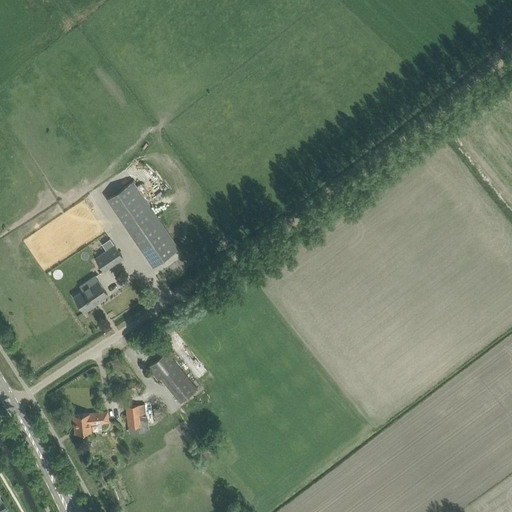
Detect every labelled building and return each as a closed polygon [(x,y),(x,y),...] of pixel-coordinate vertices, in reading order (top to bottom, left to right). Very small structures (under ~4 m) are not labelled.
[(153,265),(179,248),(133,181),(107,198),(153,265)] [(123,257),(115,245),(95,258),(104,270),(123,257)] [(108,294),(98,279),(74,296),(85,312),(96,304),(95,303),(108,294)] [(156,338),(146,345),(150,349),(160,343),(156,338)] [(180,401),(197,388),(167,351),(148,367),(159,379),(161,377),(180,401)] [(144,403),(126,406),(128,426),(147,424),(144,403)] [(108,410),(83,413),(73,414),(76,432),(92,430),(91,423),(109,421),(108,410)]
